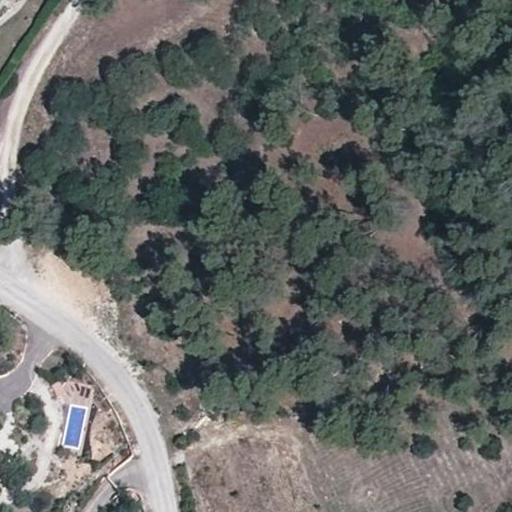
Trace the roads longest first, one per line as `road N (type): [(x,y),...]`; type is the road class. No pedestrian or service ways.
road 1 (residential): [(40,309),(86,344),(135,408),(162,511)]
road 2 (residential): [(77,0),(18,96),(5,163)]
road 3 (residential): [(5,163),(6,226),(40,309)]
road 4 (unknown): [(40,309),(31,366),(56,440)]
